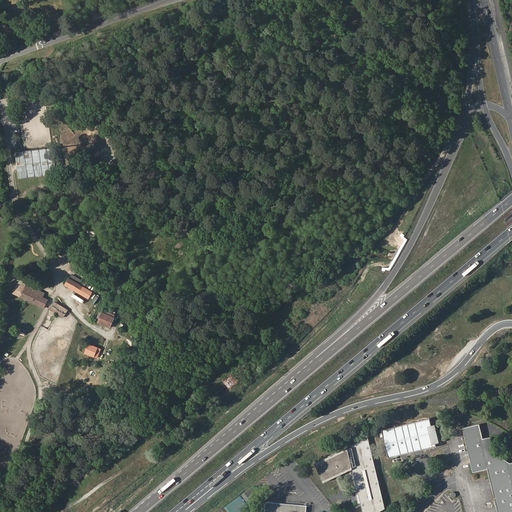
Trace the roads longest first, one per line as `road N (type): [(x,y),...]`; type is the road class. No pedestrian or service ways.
road 1 (motorway): [(462,119),(414,238),(373,300),(137,511)]
road 2 (motorway): [(511,200),(138,511)]
road 3 (motorway): [(177,511),(511,231)]
road 4 (motorway): [(188,511),(281,441),(348,408),(434,385),(496,326),(511,324)]
road 5 (tertiary): [(162,0),(0,61)]
road 6 (secondary): [(511,117),(484,0)]
